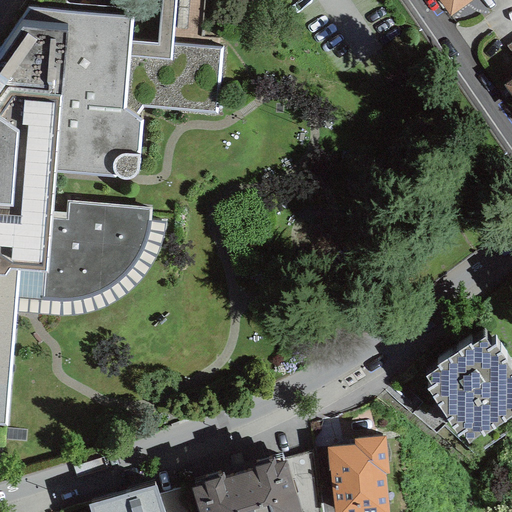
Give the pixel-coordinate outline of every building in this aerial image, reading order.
[(440,0),(450,12),(467,0),(440,0)] [(0,422),(7,423),(14,297),(63,301),(95,293),(117,279),(135,263),(147,233),(150,207),(66,202),(68,173),(117,175),(131,175),(136,170),(141,117),(136,114),(141,106),(215,112),(218,47),(130,40),(131,13),(27,4),(0,44),(0,422)] [(511,74),(503,81),(511,92),(511,74)] [(484,332),(473,338),(471,336),(437,360),(438,362),(425,370),(431,380),(427,384),(458,430),(462,427),(468,436),(480,428),(482,430),(511,409),(511,363),(495,338),(490,341),(484,332)] [(385,432),(352,436),(353,442),(327,444),(333,511),(380,511),(389,511),(384,470),(389,470),(385,432)] [(202,480),(190,483),(199,511),(302,511),(285,456),(271,460),(270,456),(252,461),(253,465),(221,475),(220,471),(202,477),(202,480)] [(164,511),(155,481),(88,501),(91,511),(164,511)]
